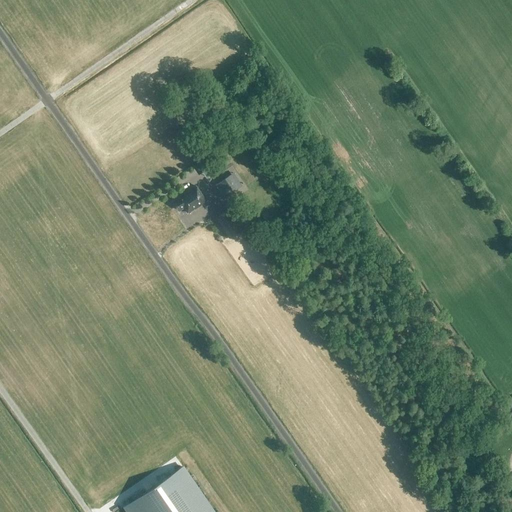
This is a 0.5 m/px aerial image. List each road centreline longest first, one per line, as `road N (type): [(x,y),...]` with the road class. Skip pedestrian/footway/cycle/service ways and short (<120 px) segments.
road 1 (unclassified): [(335,511),(0,32)]
road 2 (track): [(46,101),(190,0)]
